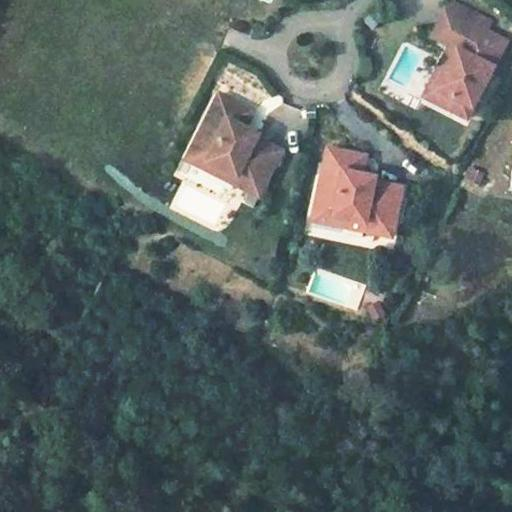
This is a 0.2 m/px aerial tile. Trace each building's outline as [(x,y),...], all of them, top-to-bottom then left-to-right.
[(491,20),(450,0),(445,10),(469,22),(449,64),(441,60),(430,81),(474,102),(506,41),(485,30),(491,20)] [(469,22),(445,10),(432,34),(450,43),(441,60),(449,64),(469,22)] [(474,102),(430,81),(424,92),(468,114),(474,102)] [(239,98),(219,88),(192,145),(237,170),(261,185),(282,142),(259,131),(262,126),(246,118),(232,112),(239,98)] [(252,105),(239,98),(232,112),(246,118),(252,105)] [(234,175),(237,170),(192,145),(189,150),(234,175)] [(328,149),(314,212),(363,221),(361,227),(390,232),(399,184),(375,179),(376,174),(360,172),(345,169),(348,153),(328,149)] [(363,156),(348,153),(345,169),(360,172),(363,156)] [(363,221),(314,212),(313,218),(346,224),(345,231),(360,234),(361,227),(363,221)]
